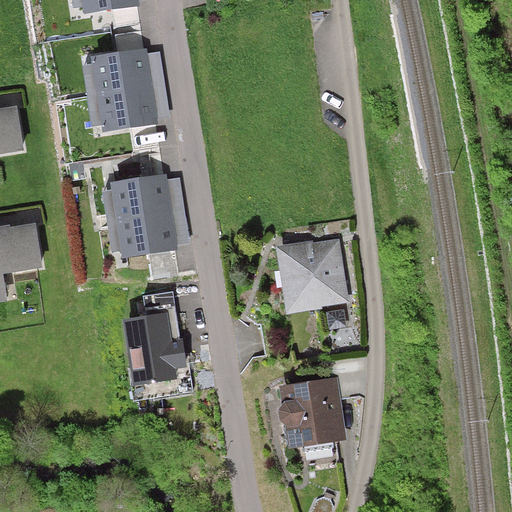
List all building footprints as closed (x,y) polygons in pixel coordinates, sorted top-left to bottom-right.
[(139,0),(72,0),(74,8),(82,6),(84,14),(140,5),(139,0)] [(147,47),(91,56),(92,63),(83,65),(88,96),(153,86),(148,54),(147,47)] [(161,52),(148,54),(153,86),(166,84),(161,52)] [(170,116),(166,84),(153,86),(158,118),(170,116)] [(158,118),(153,86),(88,96),(92,126),(101,124),(102,132),(159,123),(158,118)] [(0,154),(24,150),(17,106),(0,108),(0,154)] [(167,173),(111,182),(112,189),(103,191),(107,222),(173,212),(168,180),(167,173)] [(180,178),(168,180),(173,212),(185,210),(180,178)] [(190,242),(185,210),(173,212),(178,244),(190,242)] [(178,244),(173,212),(107,222),(112,252),(121,250),(122,258),(179,249),(178,244)] [(0,301),(8,301),(4,273),(43,267),(36,223),(11,226),(10,224),(0,225),(0,301)] [(313,240),(276,246),(287,314),(323,308),(322,306),(350,301),(340,238),(313,242),(313,240)] [(146,311),(175,306),(173,291),(144,296),(146,311)] [(172,340),(180,339),(175,306),(146,311),(147,315),(168,312),(172,340)] [(344,309),(327,312),(330,329),(347,326),(344,309)] [(147,315),(123,319),(134,385),(177,378),(176,368),(187,366),(182,338),(180,339),(172,340),(168,312),(147,315)] [(285,426),(289,448),(303,446),(333,442),(347,440),(338,377),(280,386),(282,404),(280,406),(278,411),(279,415),(279,420),(282,423),(285,424),(285,426)] [(333,447),(333,442),(303,446),(304,451),(333,447)]
